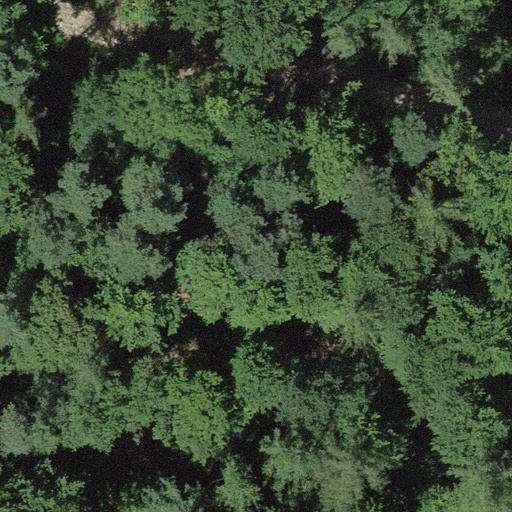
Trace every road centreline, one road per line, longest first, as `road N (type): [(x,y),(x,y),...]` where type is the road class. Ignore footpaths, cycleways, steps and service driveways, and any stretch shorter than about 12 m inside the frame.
road 1 (track): [(174,36),(204,188),(142,421),(88,511)]
road 2 (track): [(511,144),(388,91),(174,36)]
road 3 (track): [(174,36),(17,0)]
